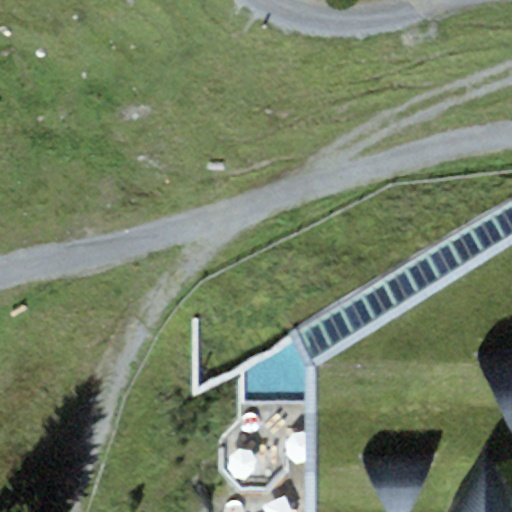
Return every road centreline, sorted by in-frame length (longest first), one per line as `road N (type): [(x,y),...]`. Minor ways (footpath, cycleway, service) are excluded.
road 1 (track): [(511,137),(348,161),(230,215),(0,274)]
road 2 (track): [(230,215),(126,347),(58,511)]
road 3 (track): [(511,65),(343,142),(308,178)]
road 4 (track): [(255,0),(273,11),(378,16),(450,0)]
